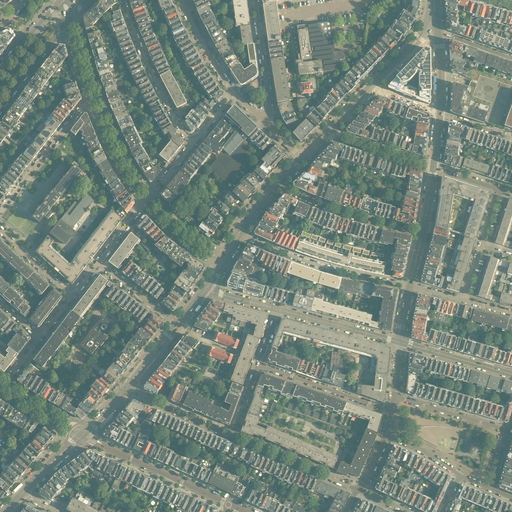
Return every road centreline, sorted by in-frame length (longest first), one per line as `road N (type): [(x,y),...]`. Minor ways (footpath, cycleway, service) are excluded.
road 1 (residential): [(409,286),(334,270),(238,235)]
road 2 (residential): [(122,0),(191,145)]
road 3 (residential): [(275,185),(422,233)]
road 4 (residential): [(392,413),(258,365)]
road 5 (residential): [(89,100),(0,210)]
road 6 (residential): [(103,445),(228,504)]
road 7 (residential): [(358,490),(232,435)]
road 8 (tertiary): [(277,309),(397,341)]
road 9 (residential): [(261,119),(268,109),(255,0)]
